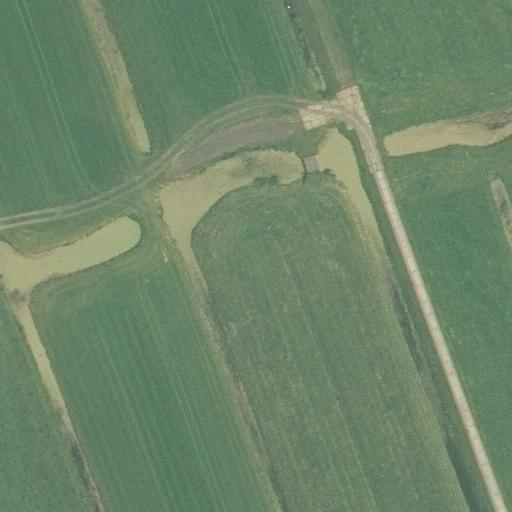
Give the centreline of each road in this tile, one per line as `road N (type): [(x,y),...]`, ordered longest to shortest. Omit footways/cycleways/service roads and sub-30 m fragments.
road 1 (track): [(500,511),(367,133)]
road 2 (track): [(0,232),(323,110),(356,116),(367,133)]
road 3 (track): [(217,421),(134,181)]
road 4 (track): [(356,116),(511,71)]
road 5 (track): [(35,482),(0,365)]
